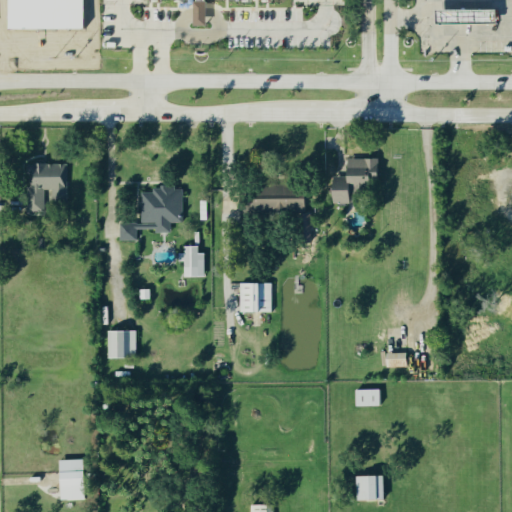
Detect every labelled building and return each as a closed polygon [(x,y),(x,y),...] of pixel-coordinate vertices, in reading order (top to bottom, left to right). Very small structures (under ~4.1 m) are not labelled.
[(9,0),(83,0),(84,29),(10,29),(9,0)] [(198,25),(210,25),(211,2),(198,1),(198,25)] [(502,23),(502,8),(441,10),(441,24),(502,23)] [(337,176),(337,203),(355,203),(354,190),(376,189),(376,176),(382,176),(382,158),(351,159),(352,176),(337,176)] [(69,163),(30,163),(30,212),(47,212),(47,190),(69,190),(69,163)] [(244,213),(309,212),(309,184),(266,185),(267,195),(243,195),(244,213)] [(122,223),(122,240),(139,240),(139,230),(173,230),(173,222),(185,222),(185,186),(156,186),(156,192),(143,192),(143,223),(122,223)] [(187,261),(187,277),(205,277),(206,246),(188,246),(188,252),(181,252),(181,261),(187,261)] [(243,313),(275,312),(274,282),(242,283),(243,313)] [(111,330),(110,357),(138,358),(139,331),(111,330)] [(390,352),(389,366),(410,367),(410,353),(390,352)] [(360,405),(383,404),(383,389),(359,389),(360,405)] [(89,499),(87,458),(63,459),(65,499),(89,499)] [(387,473),(361,474),(362,499),(388,498),(387,473)]
